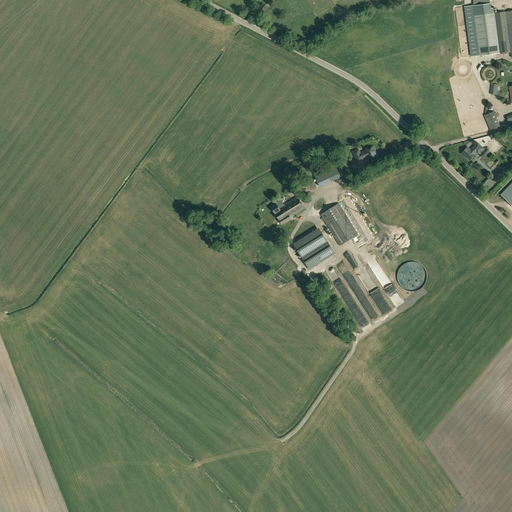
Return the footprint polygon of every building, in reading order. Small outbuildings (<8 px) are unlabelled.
[(490,3),(489,0),(476,0),(473,0),(474,5),(475,16),(494,13),(494,8),(491,8),(491,3),(490,3)] [(472,57),(480,56),(475,16),(474,5),(465,6),(472,57)] [(506,12),(495,13),(500,53),(511,52),(509,35),(506,12)] [(495,13),(494,13),(475,16),(480,56),(500,53),(495,13)] [(349,14),(338,20),(341,25),(352,19),(349,14)] [(484,115),(491,130),(500,126),(494,111),(484,115)] [(478,153),(483,148),(478,142),(472,149),(471,150),(468,147),(462,153),(465,156),(470,160),(475,155),(474,154),(476,152),(478,153)] [(360,153),(358,149),(353,152),(356,158),(360,156),(361,156),(363,159),(367,156),(369,161),(371,160),(373,160),(375,159),(376,158),(378,157),(374,147),(360,153)] [(490,152),(490,151),(486,147),(479,154),(484,159),(490,152)] [(341,177),(335,165),(314,175),(320,186),(341,177)] [(494,178),(499,182),(508,173),(504,169),(500,173),(499,172),(494,178)] [(302,184),(304,189),(315,183),(312,178),(302,184)] [(511,205),(511,182),(500,194),(511,205)] [(297,196),(284,205),(283,205),(290,217),(305,208),(297,196)] [(276,204),(271,207),(281,224),(291,218),(290,217),(283,205),(284,205),(281,199),(275,203),(276,204)] [(339,203),(321,214),(340,246),(358,235),(339,203)] [(300,255),(326,239),(319,229),(294,245),(300,255)] [(335,253),(326,239),(300,255),(309,269),(335,253)] [(281,279),(272,272),(268,269),(266,273),(269,276),(269,277),(278,284),(281,279)] [(373,328),(358,302),(351,306),(364,328),(366,332),(373,328)] [(385,315),(392,310),(387,304),(380,309),(385,315)] [(371,315),(376,325),(383,322),(378,312),(371,315)]
